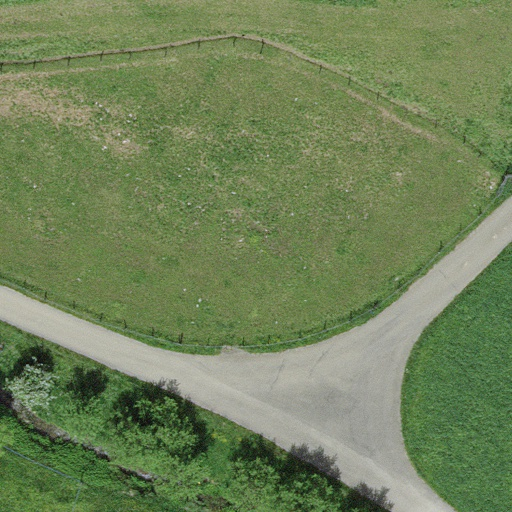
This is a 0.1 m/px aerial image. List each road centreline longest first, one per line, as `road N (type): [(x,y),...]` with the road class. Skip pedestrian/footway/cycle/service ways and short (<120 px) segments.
road 1 (unclassified): [(417,511),(304,431),(0,296)]
road 2 (track): [(511,228),(304,431)]
